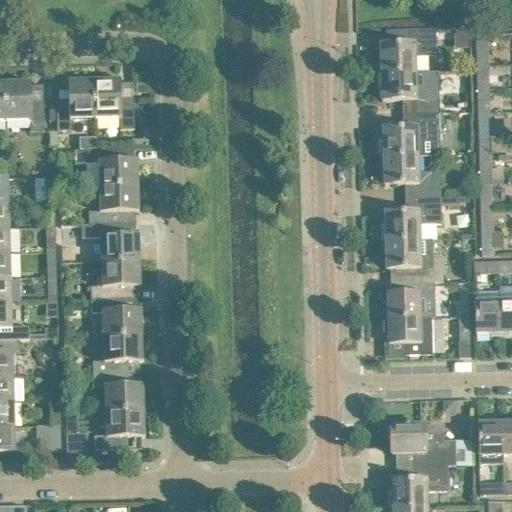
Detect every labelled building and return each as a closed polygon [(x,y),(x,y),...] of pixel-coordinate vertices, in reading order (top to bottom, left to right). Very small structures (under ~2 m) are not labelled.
[(436,31),(406,32),(407,47),(381,47),(381,75),(429,74),(428,58),(437,58),(436,31)] [(488,36),(476,37),(477,67),(488,67),(488,43),(488,36)] [(488,67),(477,67),(478,91),(489,91),(488,75),(488,67)] [(429,74),(381,75),(382,103),(402,103),(408,103),(408,117),(439,116),(438,74),(429,74)] [(70,101),(57,101),(57,111),(57,121),(58,134),(72,133),(71,120),(96,120),(95,82),(69,83),(70,101)] [(120,82),(95,82),(96,120),(114,119),(119,119),(120,132),(134,131),(133,99),(121,100),(120,85),(120,82)] [(44,134),(44,102),(31,102),(30,84),(5,85),(6,124),(30,123),(30,134),(44,134)] [(489,91),(478,91),(478,115),(489,114),(489,91)] [(490,138),(489,114),(478,115),(479,139),(490,138)] [(403,131),(383,132),(384,160),(418,159),(440,158),(439,142),(439,132),(444,131),(444,116),(439,116),(408,117),(409,131),(403,131)] [(490,138),(479,139),(479,162),(491,162),(490,154),(490,138)] [(120,163),(119,150),(96,150),(95,142),(87,142),(87,164),(99,164),(100,189),(138,188),(138,163),(120,163)] [(384,187),(404,187),(410,187),(411,201),(441,200),(440,174),(418,174),(418,159),(384,160),(384,187)] [(491,162),(479,162),(480,186),(491,186),(491,170),(491,162)] [(45,179),(45,180),(46,205),(54,205),(54,179),(45,179)] [(0,206),(9,206),(8,181),(0,180),(0,206)] [(481,210),(492,210),(491,186),(480,186),(481,210)] [(129,214),(139,214),(138,188),(100,189),(101,215),(89,215),(89,226),(81,227),(129,226),(129,214)] [(411,215),(405,215),(385,216),(386,244),(420,243),(420,227),(441,226),(441,200),(411,201),(411,215)] [(47,230),(55,230),(54,205),(46,205),(47,230)] [(0,206),(0,231),(10,231),(9,206),(0,206)] [(481,234),(492,233),(492,210),(481,210),(481,234)] [(140,263),(140,238),(122,238),(121,227),(129,227),(129,226),(81,227),(82,240),(90,240),(101,240),(102,264),(140,263)] [(81,237),(81,228),(67,228),(67,238),(81,237)] [(55,230),(47,230),(47,255),(56,254),(55,230)] [(0,255),(10,256),(10,231),(0,231),(0,255)] [(492,233),(481,234),(482,258),(493,258),(492,233)] [(420,243),(386,244),(387,272),(390,272),(413,271),(413,286),(433,285),(435,285),(443,285),(442,258),(432,258),(432,242),(420,243)] [(48,279),(56,279),(56,254),(47,255),(48,279)] [(0,255),(0,280),(11,280),(10,256),(0,255)] [(91,303),(123,302),(131,301),(131,289),(141,289),(140,263),(102,264),(102,280),(96,280),(97,288),(91,289),(91,303)] [(511,274),(511,263),(498,264),(498,275),(511,274)] [(498,264),(476,264),(474,264),(474,276),(498,275),(498,264)] [(56,279),(48,279),(49,305),(57,305),(56,279)] [(0,280),(0,305),(12,305),(11,280),(0,280)] [(391,296),(387,296),(388,321),(431,320),(436,320),(435,300),(435,285),(433,285),(413,286),(391,286),(391,296)] [(91,303),(83,303),(83,308),(91,309),(92,314),(103,314),(104,339),(142,338),(142,313),(138,313),(124,313),(123,302),(91,303)] [(511,334),(511,302),(499,303),(499,335),(511,334)] [(499,303),(475,304),(475,336),(499,335),(499,303)] [(12,305),(0,305),(0,342),(18,342),(45,342),(45,336),(29,336),(29,330),(18,330),(12,330),(12,305)] [(432,334),(431,320),(388,321),(388,322),(384,322),(384,335),(388,335),(389,346),(405,346),(405,359),(433,358),(432,334)] [(469,320),(459,320),(460,345),(470,344),(469,320)] [(125,376),(125,364),(143,364),(142,338),(104,339),(105,365),(93,365),(93,366),(87,367),(88,377),(93,377),(125,376)] [(0,342),(0,380),(14,380),(13,355),(19,354),(18,342),(0,342)] [(144,413),(144,388),(126,388),(125,376),(93,377),(93,379),(90,379),(91,389),(105,389),(106,414),(144,413)] [(59,403),(59,378),(51,378),(51,404),(59,403)] [(0,380),(0,405),(14,405),(14,380),(0,380)] [(59,403),(51,404),(52,428),(60,428),(59,403)] [(0,405),(0,429),(15,430),(14,405),(0,405)] [(112,452),(127,452),(127,439),(145,439),(144,413),(106,414),(107,438),(95,439),(95,453),(98,453),(112,452)] [(502,425),(478,426),(479,458),(480,458),(480,467),(503,467),(503,457),(502,425)] [(511,425),(502,425),(503,457),(511,457),(511,425)] [(418,469),(448,468),(472,468),(471,443),(444,443),(444,435),(435,427),(391,428),(391,457),(417,456),(418,469)] [(60,428),(52,428),(36,429),(37,454),(61,454),(60,428)] [(15,430),(0,429),(0,467),(16,467),(15,430)] [(87,436),(67,437),(67,461),(87,460),(87,436)] [(112,452),(98,453),(98,464),(112,464),(112,452)] [(418,469),(418,482),(392,483),(393,511),(428,510),(428,494),(449,494),(448,468),(418,469)] [(511,485),(503,486),(504,497),(511,496),(511,485)] [(504,497),(503,486),(480,487),(480,498),(504,497)] [(487,511),(497,511),(498,503),(488,504),(487,511)]
